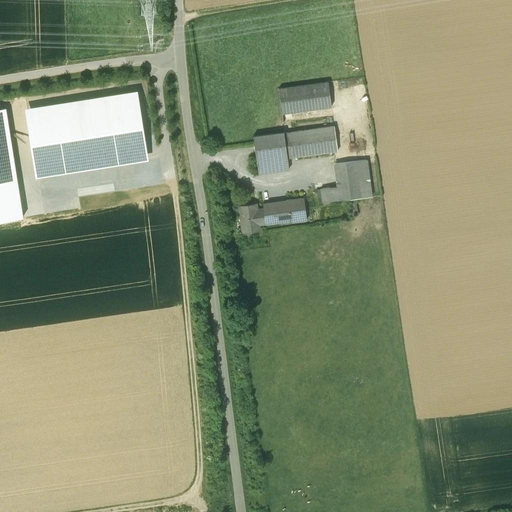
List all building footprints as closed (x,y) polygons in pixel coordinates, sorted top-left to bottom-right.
[(328,81),(278,89),(282,113),(331,106),(328,81)] [(135,91),(27,108),(37,176),(146,159),(135,91)] [(5,109),(0,109),(0,182),(16,179),(5,109)] [(334,126),(253,137),(259,173),(288,169),(287,157),(337,150),(334,126)] [(366,159),(335,163),(338,186),(321,190),(322,202),(371,196),(366,159)] [(303,197),(263,203),(263,209),(256,210),(255,203),(239,205),(243,233),(259,230),(258,224),(265,223),(265,224),(306,218),(303,197)]
